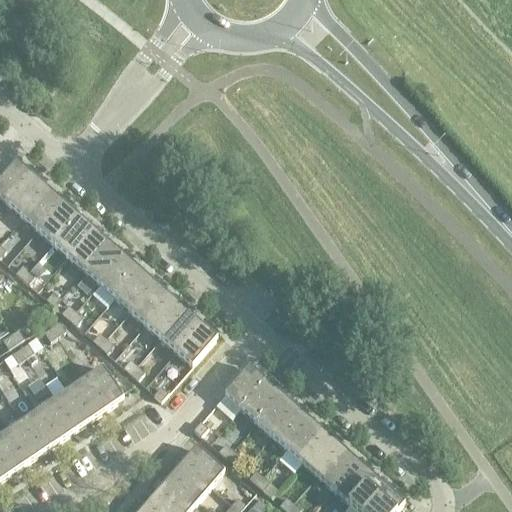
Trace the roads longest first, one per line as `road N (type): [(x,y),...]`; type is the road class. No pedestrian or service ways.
road 1 (residential): [(48,511),(177,423),(260,333)]
road 2 (residential): [(440,511),(435,489),(260,333)]
road 3 (residential): [(260,333),(70,166)]
road 4 (secondary): [(264,39),(301,52),(400,139),(456,174)]
road 5 (secondary): [(456,174),(423,122),(311,0)]
